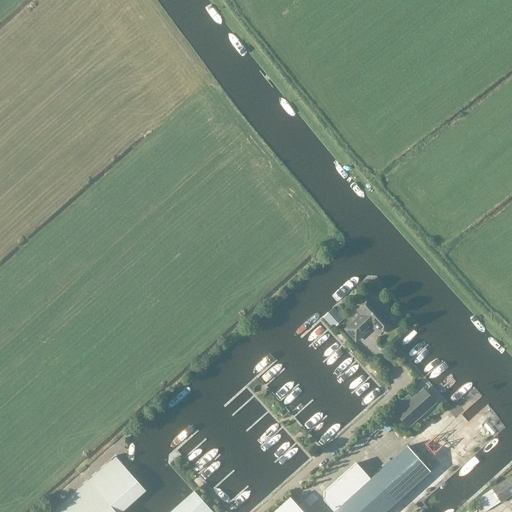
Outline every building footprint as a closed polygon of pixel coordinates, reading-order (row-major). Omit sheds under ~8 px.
[(362,315),(345,330),(355,341),(367,330),(366,329),(370,325),(378,334),(391,323),(370,300),(358,311),(362,315)] [(333,308),(322,318),(333,329),(343,320),(333,308)] [(413,400),(408,395),(394,408),(398,413),(396,414),(409,427),(425,413),(424,412),(433,404),(422,392),(413,400)] [(349,445),(364,461),(395,434),(382,420),(374,427),(375,429),(365,438),(362,434),(349,445)] [(408,447),(371,480),(356,464),(324,492),(324,501),(333,511),(386,511),(430,472),(408,447)] [(122,511),(146,491),(122,465),(120,463),(121,463),(115,456),(109,461),(110,462),(63,503),(62,503),(56,508),(57,509),(53,511),(212,511),(194,492),(171,511),(122,511)] [(501,502),(511,495),(511,494),(511,475),(493,489),(501,502)] [(302,511),(290,498),(275,511),(302,511)]
